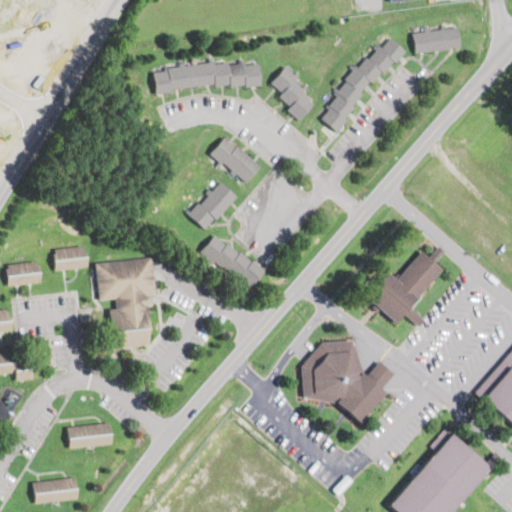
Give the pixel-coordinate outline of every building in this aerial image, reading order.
[(409,31),(411,52),(456,47),(453,26),(409,31)] [(402,52),(387,37),(311,111),(326,126),(402,52)] [(257,81),(254,57),(149,70),(151,94),(257,81)] [(264,84),(296,117),(312,101),(280,68),(264,84)] [(206,154),(241,183),(255,166),(221,136),(206,154)] [(232,196),(216,181),(185,214),(202,230),(232,196)] [(243,290),(259,271),(214,231),(198,250),(243,290)] [(84,267),(82,246),(48,248),(50,269),(84,267)] [(395,323),(441,269),(421,252),(397,281),(386,272),(365,297),(395,323)] [(146,345),(143,295),(151,294),(149,258),(92,261),(94,300),(111,299),(112,308),(105,309),(107,347),(146,345)] [(36,283),(35,262),(2,263),(3,284),(36,283)] [(0,331),(8,331),(6,309),(0,309),(0,331)] [(318,342),(297,366),(299,400),(327,399),(354,423),(380,392),(376,389),(389,374),(374,361),(362,376),(354,369),(352,340),(318,342)] [(511,344),(470,391),(511,428),(511,344)] [(11,359),(11,352),(0,352),(0,373),(10,373),(11,380),(29,379),(27,358),(11,359)] [(108,444),(106,423),(63,425),(64,447),(108,444)] [(446,511),(486,467),(447,433),(384,505),(392,511),(446,511)] [(74,497),(70,476),(28,483),(31,504),(74,497)]
